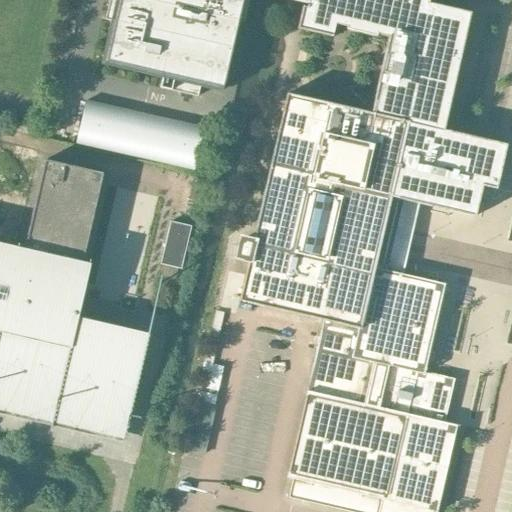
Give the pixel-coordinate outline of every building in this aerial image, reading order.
[(111,21),(101,64),(162,78),(160,88),(198,97),(200,87),(222,92),(238,21),(244,23),(249,0),(285,0),(307,5),(306,8),(302,7),(296,30),(332,38),(335,25),(346,28),(345,30),(376,37),(376,35),(388,37),(370,114),(286,94),(252,241),(243,239),(238,259),(234,258),(233,260),(237,261),(247,263),(238,301),(322,321),(286,478),(292,479),(288,498),(348,511),(435,511),(456,426),(443,423),(454,379),(429,374),(424,373),(444,285),(388,272),(394,245),(408,248),(418,204),(475,217),(482,186),(496,190),(506,145),(461,135),(443,130),(470,14),(428,4),(428,0),(109,0),(105,20),(111,21)] [(97,100),(86,135),(204,164),(214,128),(97,100)] [(103,174),(44,160),(23,252),(0,246),(0,410),(101,434),(117,365),(119,365),(133,331),(122,326),(120,329),(76,319),(82,295),(75,294),(103,174)] [(170,221),(160,264),(163,265),(178,269),(181,269),(191,226),(170,221)] [(203,363),(186,451),(205,454),(222,367),(203,363)]
